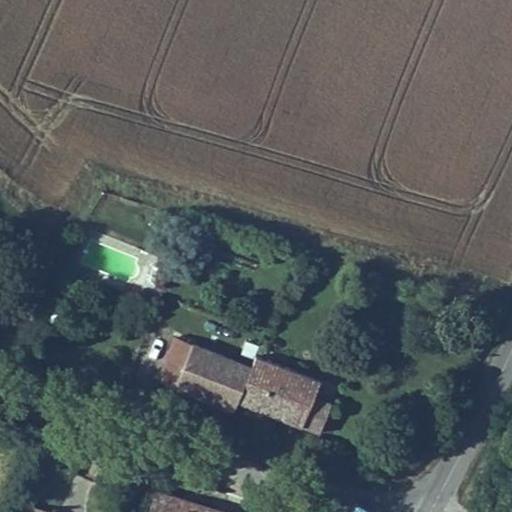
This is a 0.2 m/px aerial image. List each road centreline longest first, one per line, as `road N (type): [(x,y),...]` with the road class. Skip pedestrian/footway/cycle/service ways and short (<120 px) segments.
road 1 (tertiary): [(389,511),(141,441),(0,390)]
road 2 (tertiary): [(511,349),(428,511)]
